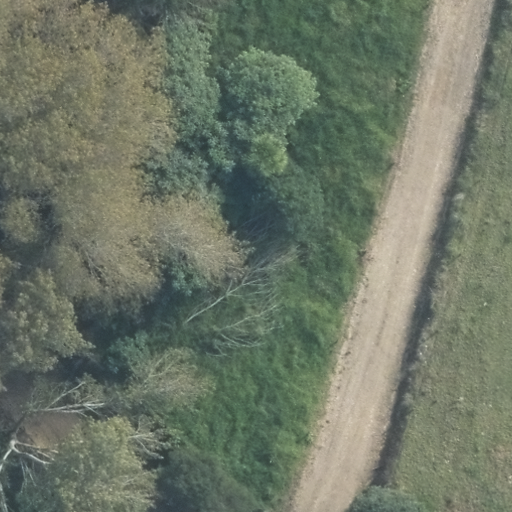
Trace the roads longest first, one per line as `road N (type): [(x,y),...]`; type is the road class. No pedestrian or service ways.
road 1 (track): [(333,511),(465,0)]
road 2 (track): [(138,511),(11,385)]
